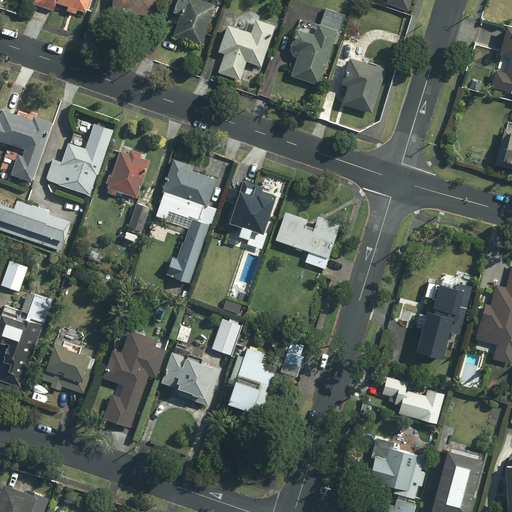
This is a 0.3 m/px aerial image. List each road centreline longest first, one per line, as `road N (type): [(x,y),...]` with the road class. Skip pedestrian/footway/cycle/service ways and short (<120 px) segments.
road 1 (residential): [(0,42),(395,179)]
road 2 (residential): [(293,511),(395,179)]
road 3 (residential): [(249,511),(0,425)]
road 4 (residential): [(395,179),(451,0)]
road 5 (residential): [(395,179),(511,211)]
